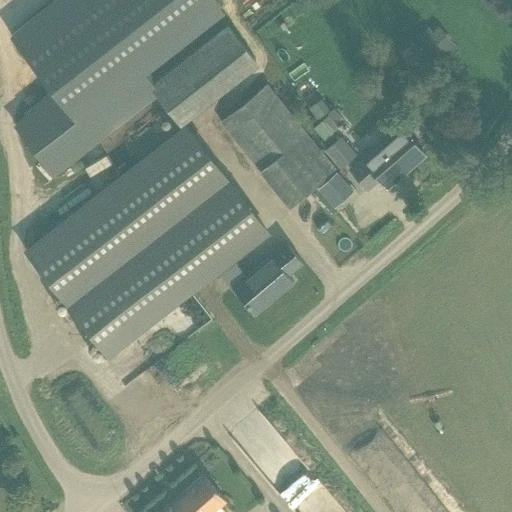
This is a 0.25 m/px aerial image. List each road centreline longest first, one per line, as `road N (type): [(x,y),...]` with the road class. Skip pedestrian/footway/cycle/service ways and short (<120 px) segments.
road 1 (unclassified): [(90,508),(475,177),(511,134)]
road 2 (unclassified): [(90,508),(47,453),(0,346)]
